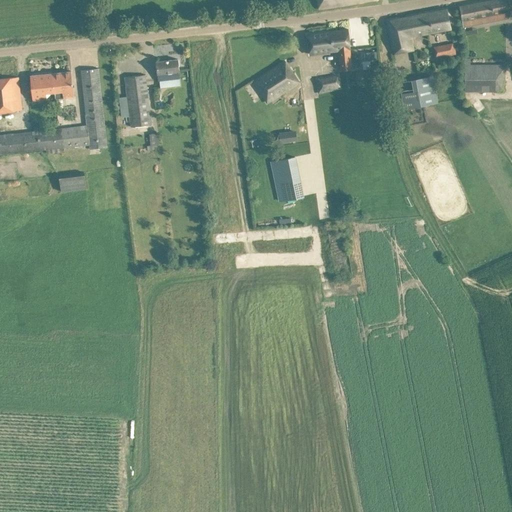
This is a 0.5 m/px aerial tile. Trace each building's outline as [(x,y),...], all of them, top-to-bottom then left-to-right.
[(316,0),(318,9),(372,0),(316,0)] [(508,0),(491,0),(460,6),(463,26),(508,18),(511,11),(508,0)] [(393,54),(414,50),(413,44),(411,38),(451,30),(447,9),(387,20),(393,54)] [(340,70),(353,68),(348,29),(307,34),(310,55),(338,51),(340,70)] [(455,42),(449,43),(451,56),(457,55),(455,42)] [(156,62),(158,80),(180,78),(178,59),(156,62)] [(254,81),(267,101),(298,81),(286,62),(254,81)] [(87,125),(80,125),(59,128),(59,129),(63,128),(65,147),(90,145),(90,147),(107,145),(98,68),(81,70),(85,106),(87,125)] [(465,68),(465,91),(495,91),(503,91),(503,68),(495,68),(465,68)] [(53,73),(55,93),(55,99),(74,97),(71,71),(53,73)] [(30,75),(33,101),(47,100),(47,93),(55,93),(53,73),(30,75)] [(319,91),(341,87),(338,74),(317,78),(319,91)] [(131,126),(151,124),(145,75),(125,77),(131,126)] [(431,75),(411,79),(413,91),(416,106),(423,105),(436,103),(431,75)] [(0,111),(22,110),(18,77),(0,78),(0,111)] [(126,96),(119,97),(121,117),(129,116),(126,96)] [(350,139),(346,114),(335,116),(332,98),(300,104),(313,179),(346,173),(341,141),(350,139)] [(478,103),(473,107),(478,112),(482,109),(478,103)] [(63,150),(63,148),(65,147),(63,128),(59,129),(59,128),(0,134),(0,154),(47,149),(47,152),(63,150)] [(295,132),(280,134),(281,142),(296,140),(295,132)] [(158,133),(149,134),(149,135),(150,145),(156,145),(159,144),(159,140),(158,134),(158,133)] [(270,161),(279,202),(305,196),(297,156),(270,161)] [(85,172),(59,175),(61,192),(86,188),(85,172)]
